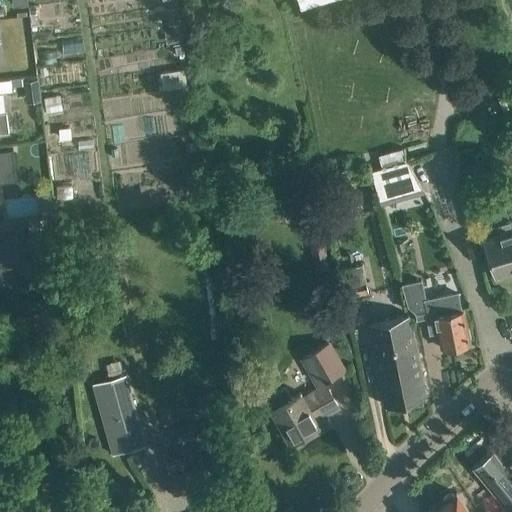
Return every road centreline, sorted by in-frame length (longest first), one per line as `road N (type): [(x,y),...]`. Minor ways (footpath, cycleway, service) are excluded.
road 1 (track): [(249,511),(232,401),(149,417),(112,206)]
road 2 (tertiary): [(362,511),(443,422),(511,370)]
